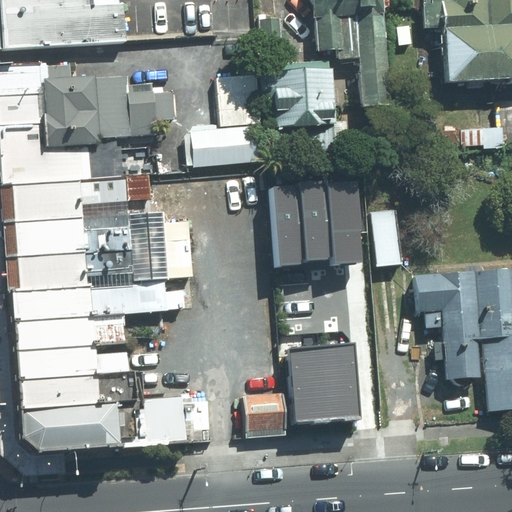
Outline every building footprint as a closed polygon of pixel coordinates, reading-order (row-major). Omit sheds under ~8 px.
[(87,0),(0,0),(0,50),(119,42),(117,2),(88,4),(87,0)] [(399,96),(390,0),(316,0),(321,51),(336,50),(337,59),(359,57),(362,99),(399,96)] [(511,0),(416,0),(417,36),(442,36),(443,84),(511,83),(511,0)] [(292,16),(258,15),(257,47),(291,47),(292,16)] [(339,118),(337,59),(279,61),(282,126),(324,125),(325,160),(350,159),(348,117),(339,118)] [(39,62),(0,64),(0,220),(18,441),(34,455),(186,444),(182,397),(131,400),(127,373),(122,373),(118,314),(161,311),(161,308),(177,308),(175,290),(160,291),(159,277),(128,280),(121,226),(144,223),(144,210),(129,211),(127,200),(146,198),(144,174),(118,176),(114,137),(151,135),(149,121),(167,119),(166,91),(147,92),(146,82),(122,85),(120,74),(65,77),(64,63),(39,65),(39,62)] [(250,123),(191,126),(194,164),(252,161),(250,123)] [(507,127),(461,126),(460,150),(507,151),(507,127)] [(351,178),(318,180),(322,259),(356,258),(351,178)] [(318,180),(291,182),(296,261),(322,259),(318,180)] [(265,183),(270,262),(296,261),(291,182),(265,183)] [(397,206),(373,208),(379,265),(403,263),(397,206)] [(481,406),(511,404),(511,264),(414,269),(417,324),(429,323),(430,359),(439,359),(440,382),(480,380),(481,406)] [(355,414),(347,340),(283,347),(289,420),(355,414)] [(286,435),(284,394),(243,395),(244,436),(286,435)]
